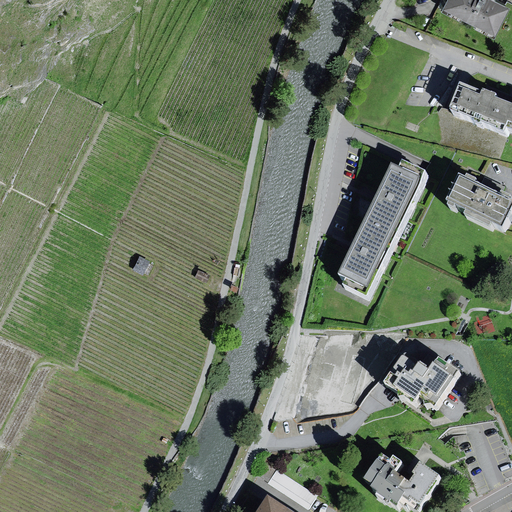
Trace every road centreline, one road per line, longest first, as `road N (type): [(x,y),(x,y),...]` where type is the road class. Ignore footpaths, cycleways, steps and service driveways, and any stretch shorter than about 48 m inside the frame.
road 1 (residential): [(224,511),(259,443),(292,347),(339,109),(392,0)]
road 2 (track): [(0,434),(44,363),(187,423)]
